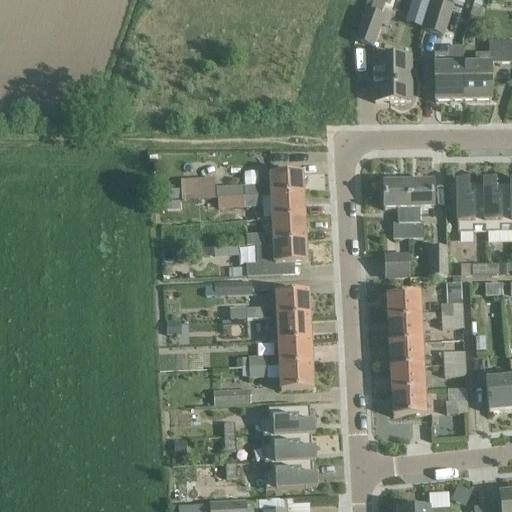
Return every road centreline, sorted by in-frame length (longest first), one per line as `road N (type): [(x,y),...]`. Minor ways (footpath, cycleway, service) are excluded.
road 1 (residential): [(359,469),(349,149),(511,141)]
road 2 (residential): [(359,469),(511,455)]
